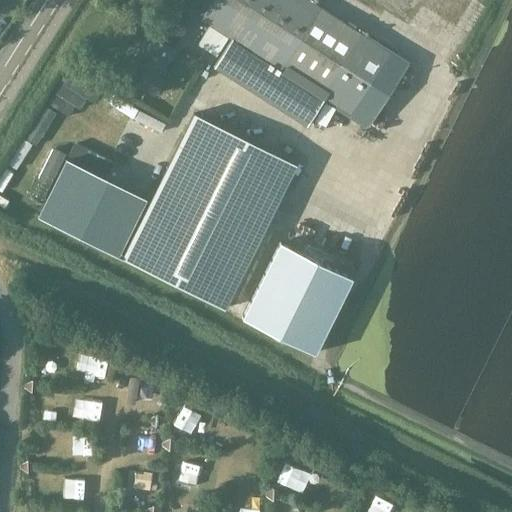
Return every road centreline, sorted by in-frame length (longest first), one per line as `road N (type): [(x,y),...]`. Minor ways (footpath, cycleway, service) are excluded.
road 1 (track): [(511,500),(0,244)]
road 2 (track): [(364,214),(364,285),(333,371),(511,464)]
